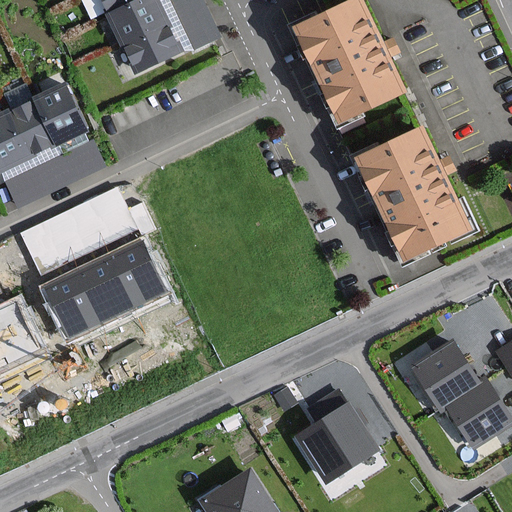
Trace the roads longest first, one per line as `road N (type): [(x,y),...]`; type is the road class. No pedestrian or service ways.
road 1 (residential): [(280,95),(0,229)]
road 2 (residential): [(79,465),(343,335)]
road 3 (residential): [(343,335),(440,481),(466,489),(511,462)]
road 4 (residential): [(280,95),(361,276)]
road 5 (residential): [(343,335),(511,254)]
